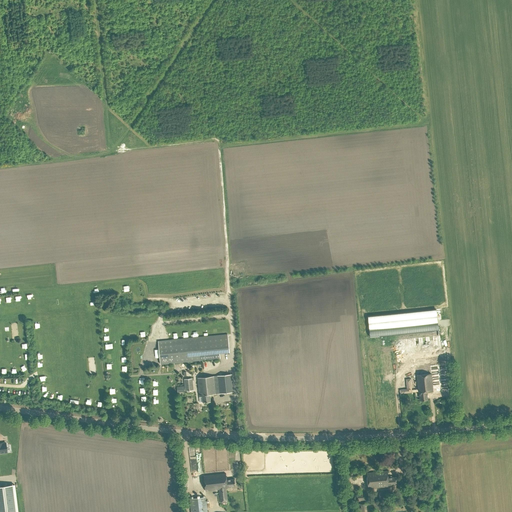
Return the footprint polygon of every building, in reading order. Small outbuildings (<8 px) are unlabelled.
[(377,315),(368,316),(370,337),(379,336),(438,330),(437,324),(435,309),(377,315)] [(158,341),(160,364),(220,358),(220,353),(230,352),(228,334),(158,341)] [(415,349),(439,348),(438,339),(415,340),(415,349)] [(439,348),(403,351),(403,357),(440,354),(439,348)] [(431,373),(416,375),(416,378),(418,392),(418,393),(420,393),(420,401),(428,400),(427,392),(433,391),(431,373)] [(232,374),(214,376),(198,377),(200,394),(202,393),(203,402),(211,401),(211,394),(234,392),(232,374)] [(383,375),(384,397),(393,397),(392,375),(383,375)] [(184,379),(185,391),(194,390),(192,378),(184,379)] [(379,491),(380,499),(389,498),(389,490),(388,490),(388,486),(393,486),(393,485),(397,484),(396,476),(388,477),(388,471),(367,473),(368,488),(385,487),(385,491),(379,491)] [(219,489),(220,503),(228,502),(226,488),(228,488),(228,487),(235,486),(235,479),(226,480),(226,473),(203,476),(205,491),(219,489)] [(367,499),(367,498),(376,498),(375,492),(358,493),(358,500),(356,501),(357,511),(372,511),(371,502),(371,503),(370,499),(367,499)] [(190,499),(191,511),(207,511),(206,497),(190,499)] [(373,501),(374,511),(384,511),(383,500),(373,501)]
